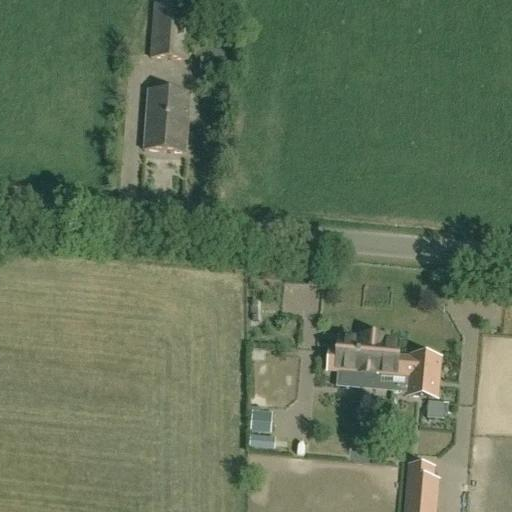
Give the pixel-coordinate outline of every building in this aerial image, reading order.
[(189,63),(193,0),(154,0),(150,60),(189,63)] [(204,0),(203,19),(232,21),(233,0),(204,0)] [(224,89),(225,62),(200,60),(199,88),(224,89)] [(186,156),(190,96),(148,93),(144,153),(186,156)] [(328,372),(410,380),(408,399),(436,401),(439,361),(412,359),(412,362),(398,361),(399,346),(386,345),(387,341),(360,339),(360,342),(340,340),(338,355),(330,354),(328,372)] [(255,437),(275,438),(275,416),(255,416),(255,437)] [(411,469),(406,511),(434,511),(437,484),(432,483),(433,471),(411,469)]
